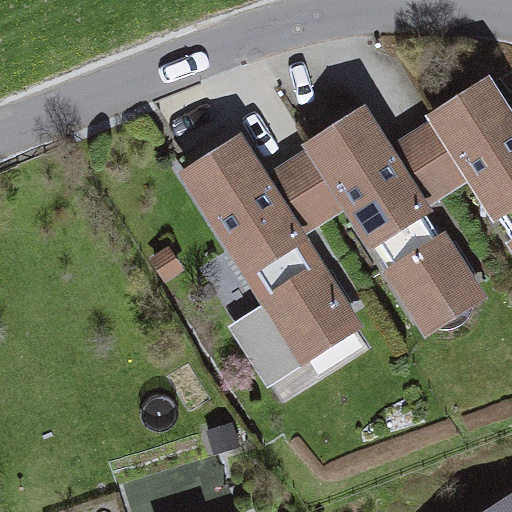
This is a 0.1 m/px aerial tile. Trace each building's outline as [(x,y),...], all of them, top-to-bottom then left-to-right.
[(511,92),(501,76),(437,118),(511,232),(511,92)] [(370,111),(306,155),(437,345),(501,301),(370,111)] [(437,128),(402,151),(444,212),(479,189),(437,128)] [(251,139),(186,180),(311,378),(376,337),(251,139)] [(306,161),(279,180),(318,239),(346,221),(306,161)]
